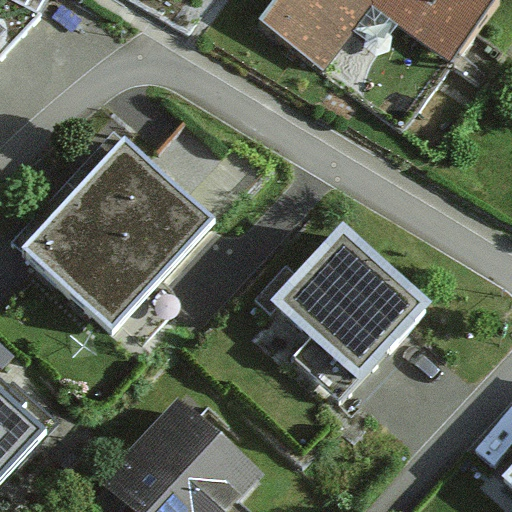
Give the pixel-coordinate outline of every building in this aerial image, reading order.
[(496,0),(281,0),(266,21),(329,67),(373,7),(451,63),(496,0)] [(207,230),(128,156),(80,207),(159,281),(207,230)] [(159,281),(80,207),(33,257),(112,331),(159,281)] [(426,309),(346,234),(277,306),(357,382),(426,309)] [(0,503),(46,459),(0,412),(0,503)] [(244,511),(260,495),(170,415),(89,504),(98,511),(244,511)]
